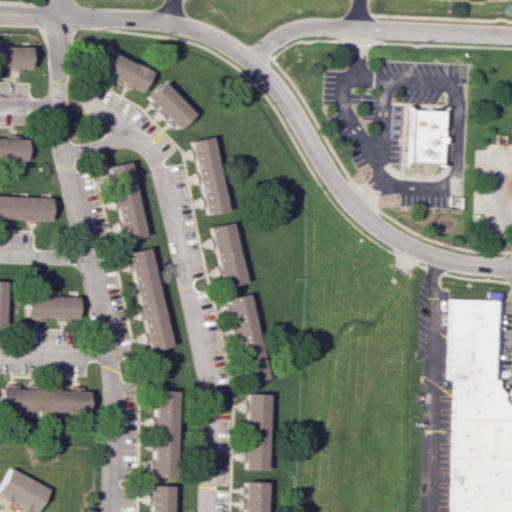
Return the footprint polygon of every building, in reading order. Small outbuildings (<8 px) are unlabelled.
[(27,46),(0,45),(0,68),(27,69),(27,46)] [(148,70),(101,49),(92,69),(138,91),(148,70)] [(162,120),(165,118),(175,128),(190,114),(160,81),(142,98),(162,120)] [(406,161),(408,109),(439,111),(438,136),(441,136),(441,143),(438,143),(437,163),(406,161)] [(200,215),(222,211),(209,136),(187,140),(200,215)] [(23,138),(0,137),(0,159),(23,160),(23,138)] [(104,165),(119,240),(140,236),(125,161),(104,165)] [(47,197),(0,195),(0,219),(47,221),(47,197)] [(205,227),(219,287),(241,282),(227,222),(205,227)] [(124,251),(145,351),(166,346),(145,247),(124,251)] [(225,297),(240,383),(262,379),(246,293),(225,297)] [(75,296),(23,295),(23,317),(74,318),(75,296)] [(495,340),(497,300),(450,298),(449,338),(495,340)] [(493,380),(495,340),(449,338),(447,377),(454,378),(493,380)] [(511,419),(511,414),(510,412),(511,406),(504,399),(505,393),(499,385),(499,380),(493,380),(454,378),(453,418),(511,419)] [(0,410),(85,413),(86,390),(0,387),(0,410)] [(172,478),(174,391),(151,390),(149,477),(172,478)] [(264,394),(242,393),(240,470),(262,470),(264,394)] [(511,459),(511,439),(511,419),(453,418),(451,458),(511,459)] [(510,499),(511,478),(511,459),(451,458),(450,497),(510,499)] [(0,482),(0,497),(27,511),(34,511),(46,488),(8,468),(0,482)] [(236,496),(235,509),(239,509),(238,511),(261,511),(262,482),(241,481),(240,497),(236,496)] [(146,511),(167,511),(168,485),(147,485),(146,511)] [(510,511),(510,499),(450,497),(449,511),(510,511)]
